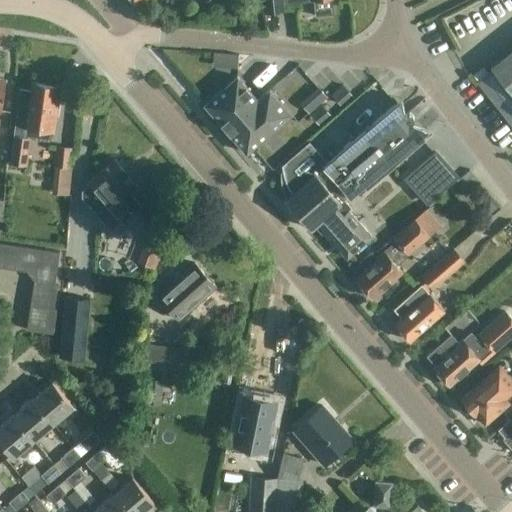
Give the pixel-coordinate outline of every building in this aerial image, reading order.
[(242,0),(225,0),(221,8),(235,15),(242,0)] [(263,0),(265,12),(282,11),(281,6),(333,0),(332,0),(263,0)] [(475,75),(480,81),(478,83),(511,126),(511,50),(490,67),(493,71),(488,75),(483,69),(475,75)] [(227,55),(226,67),(236,68),(237,56),(227,55)] [(237,77),(204,105),(246,153),(261,140),(291,115),(269,90),(257,101),(237,77)] [(20,91),(18,104),(10,165),(27,167),(29,152),(26,152),(28,136),(39,137),(39,139),(50,141),(51,132),(52,132),(55,115),(58,115),(59,105),(56,105),(59,88),(32,85),(30,92),(20,91)] [(342,86),(331,96),(339,104),(350,95),(342,86)] [(318,88),(311,95),(319,104),(326,97),(318,88)] [(316,224),(321,230),(348,206),(343,200),(389,159),(390,160),(420,134),(395,105),(285,200),(310,229),(316,224)] [(55,148),(54,167),(70,169),(72,149),(55,148)] [(456,176),(435,153),(405,179),(426,203),(456,176)] [(101,219),(110,211),(137,188),(124,173),(126,172),(125,171),(125,165),(121,160),(116,161),(115,159),(86,183),(89,187),(82,193),(83,198),(101,219)] [(350,208),(348,206),(321,230),(346,258),(370,237),(347,211),(350,208)] [(177,260),(189,220),(170,215),(159,254),(177,260)] [(401,271),(395,264),(427,236),(413,219),(389,240),(391,243),(375,257),(376,259),(354,279),(370,298),(401,271)] [(17,247),(5,245),(2,269),(14,271),(17,247)] [(29,249),(17,247),(14,271),(25,273),(29,249)] [(29,249),(25,273),(33,282),(54,285),(59,253),(29,249)] [(422,277),(433,289),(465,262),(453,249),(422,277)] [(165,290),(157,297),(169,311),(179,321),(215,288),(193,264),(165,290)] [(33,282),(31,294),(55,298),(57,286),(54,285),(33,282)] [(393,324),(408,341),(443,310),(428,293),(427,294),(420,286),(394,309),(401,317),(393,324)] [(53,310),(55,298),(31,294),(29,306),(53,310)] [(65,296),(59,356),(83,358),(89,299),(65,296)] [(99,305),(119,307),(120,299),(100,297),(99,305)] [(56,310),(53,310),(29,306),(27,318),(54,322),(56,310)] [(450,335),(426,356),(435,366),(432,368),(448,386),(478,359),(482,363),(511,336),(511,318),(505,311),(479,334),(483,338),(478,343),(470,334),(462,340),(461,340),(457,343),(450,335)] [(54,322),(27,318),(25,331),(52,334),(54,322)] [(181,348),(150,344),(147,368),(178,372),(181,348)] [(511,390),(511,381),(510,380),(511,378),(501,366),(499,368),(499,367),(487,378),(486,377),(460,399),(475,416),(476,415),(484,424),(509,403),(504,398),(511,390)] [(146,404),(160,405),(162,381),(148,380),(146,404)] [(50,383),(30,400),(51,424),(71,407),(50,383)] [(273,404),(244,398),(235,447),(263,452),(273,404)] [(30,400),(11,416),(32,440),(51,424),(30,400)] [(322,407),(293,432),(323,465),(351,440),(322,407)] [(511,407),(504,414),(510,420),(498,431),(511,446),(511,407)] [(0,425),(0,442),(12,457),(32,440),(11,416),(0,425)] [(80,443),(73,448),(80,457),(81,457),(87,451),(100,440),(93,431),(80,443)] [(59,460),(54,465),(61,473),(80,457),(73,448),(59,460)] [(98,452),(85,463),(92,472),(105,461),(98,452)] [(295,511),(298,480),(303,459),(282,454),(277,478),(274,511),(295,511)] [(61,473),(54,465),(53,465),(40,476),(48,484),(61,473)] [(78,469),(66,480),(73,488),(86,477),(78,469)] [(250,477),(248,511),(274,511),(277,478),(250,477)] [(131,479),(111,496),(124,511),(140,511),(151,503),(131,479)] [(59,485),(45,496),(52,505),(66,493),(73,488),(66,480),(59,485)] [(389,506),(391,483),(375,482),(373,505),(389,506)] [(21,492),(8,503),(15,511),(28,500),(21,492)] [(124,511),(111,496),(93,511),(92,511),(91,511),(124,511)]
